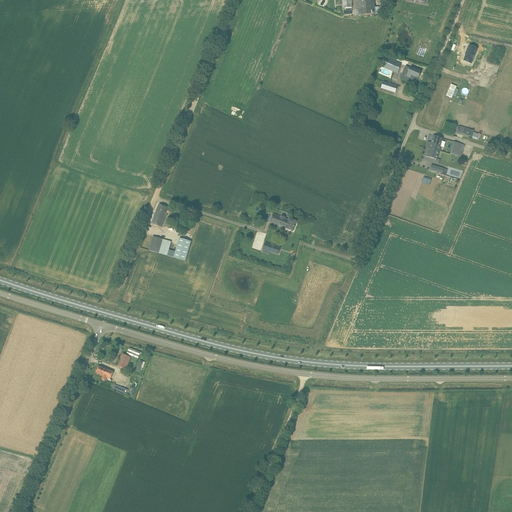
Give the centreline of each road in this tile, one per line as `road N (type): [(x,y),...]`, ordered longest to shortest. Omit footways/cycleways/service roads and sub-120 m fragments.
road 1 (primary): [(511,364),(375,366),(262,354),(0,279)]
road 2 (unclassified): [(155,190),(357,251),(462,0)]
road 3 (tertiary): [(102,324),(306,375),(511,377)]
road 4 (unclassified): [(155,190),(234,0)]
road 5 (unclassified): [(22,511),(102,324)]
road 6 (track): [(306,375),(248,511)]
